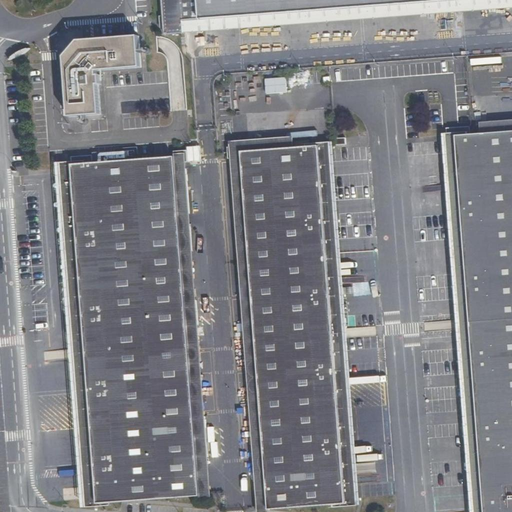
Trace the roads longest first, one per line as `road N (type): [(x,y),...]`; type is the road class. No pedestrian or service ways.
road 1 (unclassified): [(3,231),(26,511)]
road 2 (unclassified): [(3,231),(0,84)]
road 3 (unknown): [(241,105),(382,92)]
